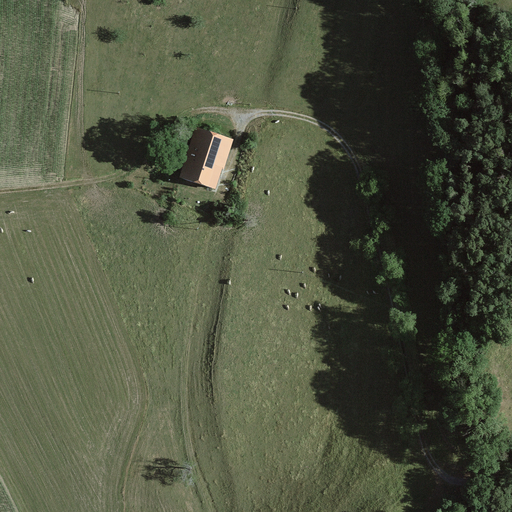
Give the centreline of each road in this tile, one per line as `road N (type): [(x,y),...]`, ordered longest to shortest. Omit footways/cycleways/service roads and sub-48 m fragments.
road 1 (track): [(511,467),(456,474),(426,454),(351,153),(309,119),(243,112),(207,232),(185,353),(188,441),(211,511)]
road 2 (track): [(243,112),(187,113),(114,176),(0,192)]
